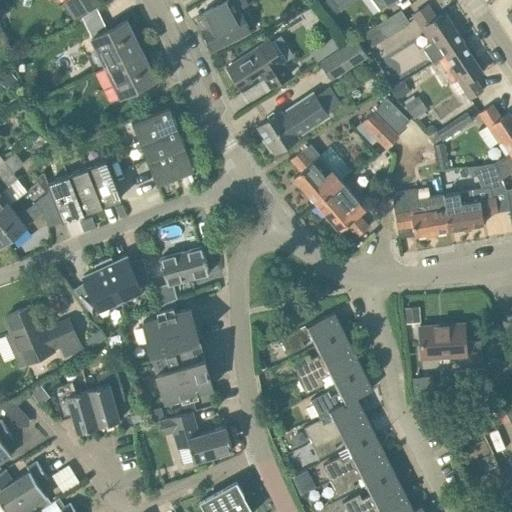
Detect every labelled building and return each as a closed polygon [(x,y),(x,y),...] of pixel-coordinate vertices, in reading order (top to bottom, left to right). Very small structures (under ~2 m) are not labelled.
[(96,0),(64,0),(63,1),(73,17),(98,2),(96,0)] [(227,0),(200,13),(207,26),(202,29),(206,35),(205,38),(207,43),(210,44),(213,50),(251,30),(241,9),(235,0),(227,0)] [(339,11),(330,0),(324,0),(321,3),(332,17),(339,11)] [(433,62),(463,41),(444,12),(436,18),(427,5),(414,13),(433,41),(423,48),(433,62)] [(360,35),(368,48),(410,23),(401,9),(360,35)] [(106,67),(141,48),(127,19),(91,37),(106,67)] [(317,60),(339,47),(332,37),(311,51),(317,60)] [(331,79),(368,55),(357,38),(320,62),(331,79)] [(271,86),(291,73),(270,41),(261,47),(260,45),(228,66),(243,90),(264,76),(271,86)] [(470,98),(483,90),(474,77),(483,71),(463,41),(433,62),(433,63),(447,53),(455,66),(451,69),(470,98)] [(120,96),(156,78),(141,48),(106,67),(120,96)] [(0,76),(0,79),(5,87),(16,78),(11,70),(0,76)] [(390,89),(397,99),(410,91),(404,81),(390,89)] [(330,114),(328,111),(317,94),(316,92),(283,114),(280,110),(258,125),(267,138),(264,141),(270,151),(273,148),(275,151),(299,137),(298,135),(330,114)] [(419,96),(406,105),(415,118),(428,109),(419,96)] [(374,110),(386,122),(396,132),(410,119),(387,97),(374,110)] [(492,103),(479,111),(487,125),(498,141),(503,138),(511,150),(511,149),(511,115),(509,111),(501,116),(492,103)] [(140,140),(177,125),(170,106),(132,121),(140,140)] [(396,132),(386,122),(374,110),(361,122),(386,147),(398,135),(395,133),(396,132)] [(442,140),(473,119),(467,111),(437,131),(430,136),(428,137),(433,143),(434,143),(442,139),(442,140)] [(430,136),(437,131),(432,124),(425,129),(430,136)] [(185,144),(177,125),(140,140),(147,159),(167,151),(185,144)] [(106,132),(97,136),(102,147),(110,144),(106,132)] [(303,148),(291,158),(301,170),(294,177),(316,203),(343,181),(341,178),(351,169),(332,145),(321,154),(311,141),(303,148)] [(444,142),(435,144),(439,169),(449,167),(444,142)] [(194,168),(185,144),(167,151),(177,175),(194,168)] [(117,150),(121,159),(128,156),(125,147),(117,150)] [(63,161),(70,158),(66,148),(59,151),(63,161)] [(511,151),(496,161),(502,177),(511,170),(511,149),(511,150),(511,151)] [(437,163),(434,150),(420,152),(422,165),(437,163)] [(0,208),(26,189),(18,178),(13,171),(24,163),(15,151),(3,160),(3,159),(0,161),(0,208)] [(157,183),(177,175),(167,151),(147,159),(157,183)] [(106,159),(87,167),(102,205),(121,197),(106,159)] [(482,187),(443,194),(450,229),(484,223),(482,213),(497,211),(494,192),(506,189),(506,188),(502,177),(496,161),(495,162),(482,164),(468,165),(472,176),(477,175),(484,174),(489,186),(482,187)] [(87,167),(68,174),(83,212),(102,205),(87,167)] [(10,201),(0,208),(0,244),(43,211),(49,226),(63,220),(48,182),(44,171),(43,171),(35,178),(37,181),(46,192),(19,212),(10,201)] [(68,174),(48,182),(64,220),(83,212),(68,174)] [(343,181),(316,203),(339,230),(347,224),(357,236),(369,226),(359,214),(366,207),(343,181)] [(396,191),(393,201),(395,213),(399,238),(415,235),(450,229),(443,194),(428,196),(418,198),(416,187),(396,191)] [(166,283),(210,272),(202,246),(160,257),(166,283)] [(143,257),(129,260),(127,255),(113,261),(111,257),(103,260),(120,298),(142,288),(140,284),(150,282),(143,257)] [(120,298),(103,260),(95,264),(97,269),(83,275),(85,280),(74,288),(89,309),(96,304),(98,308),(120,298)] [(12,331),(7,333),(21,363),(54,349),(53,347),(60,343),(65,355),(81,348),(68,318),(44,328),(34,303),(5,316),(12,331)] [(406,318),(419,317),(419,306),(405,307),(406,318)] [(199,338),(197,331),(190,307),(143,321),(152,351),(153,351),(158,368),(157,368),(165,399),(213,385),(204,355),(202,355),(197,339),(199,338)] [(334,311),(280,338),(288,354),(305,345),(302,338),(312,333),(317,343),(341,331),(334,317),(337,316),(334,311)] [(422,356),(446,355),(466,353),(464,323),(420,326),(422,356)] [(86,340),(92,349),(105,338),(98,330),(86,340)] [(299,376),(353,349),(351,345),(348,346),(342,332),(344,331),(344,330),(341,331),(317,343),(321,352),(311,357),(309,352),(292,361),(299,376)] [(353,349),(299,376),(307,392),(325,383),(322,377),(330,373),(331,372),(336,382),(361,370),(363,369),(363,368),(360,369),(353,355),(356,354),(353,349)] [(116,420),(120,419),(114,402),(125,399),(115,368),(96,374),(100,385),(88,389),(98,425),(102,424),(106,426),(114,424),(116,420)] [(487,385),(485,370),(485,368),(456,370),(458,388),(487,385)] [(328,390),(311,399),(319,415),(329,409),(338,405),(354,397),(373,388),(370,382),(368,384),(361,370),(336,382),(340,390),(339,391),(331,395),(328,390)] [(98,425),(88,389),(76,392),(72,381),(53,386),(60,410),(71,407),(78,431),(81,430),(85,432),(93,430),(96,426),(98,425)] [(279,407),(273,391),(267,394),(273,409),(279,407)] [(507,415),(511,413),(511,396),(501,402),(507,415)] [(321,419),(305,428),(312,442),(366,414),(364,410),(361,411),(354,397),(338,405),(329,409),(319,415),(321,419)] [(3,408),(5,410),(19,406),(13,399),(3,408)] [(160,419),(165,418),(161,406),(149,410),(152,422),(160,419)] [(456,434),(478,423),(470,408),(449,419),(456,434)] [(232,449),(226,425),(199,433),(192,410),(165,418),(160,419),(163,433),(173,430),(178,448),(190,445),(194,460),(232,449)] [(144,412),(133,415),(136,425),(146,422),(144,412)] [(366,414),(312,442),(320,458),(337,449),(334,443),(343,438),(344,438),(349,447),(375,433),(375,432),(372,434),(366,420),(368,419),(366,414)] [(0,471),(4,468),(0,461),(4,459),(12,454),(3,441),(13,435),(2,418),(0,419),(0,471)] [(463,448),(485,437),(478,423),(456,434),(463,448)] [(340,455),(324,464),(324,465),(331,479),(385,452),(383,447),(380,449),(373,435),(376,434),(375,433),(349,447),(338,452),(340,455)] [(470,462),(492,451),(485,437),(463,448),(470,462)] [(477,475),(498,464),(492,451),(470,462),(477,475)] [(385,452),(331,479),(339,494),(355,486),(352,481),(362,476),(363,475),(368,484),(394,471),(394,470),(391,472),(385,458),(387,456),(385,452)] [(0,471),(0,499),(7,511),(32,511),(38,508),(35,503),(47,495),(39,482),(48,476),(38,460),(28,466),(30,470),(14,480),(6,468),(4,468),(0,471)] [(69,463),(52,473),(64,491),(80,481),(69,463)] [(484,491),(506,480),(498,464),(477,475),(484,491)] [(360,494),(343,503),(347,511),(358,511),(404,489),(402,485),(399,487),(392,473),(395,471),(394,471),(368,484),(373,493),(371,494),(362,499),(360,494)] [(205,497),(201,499),(208,511),(253,511),(254,511),(247,499),(244,493),(237,479),(219,489),(205,497)] [(404,489),(358,511),(405,511),(411,509),(404,496),(406,494),(404,489)] [(77,511),(71,501),(61,507),(56,498),(34,511),(77,511)]
